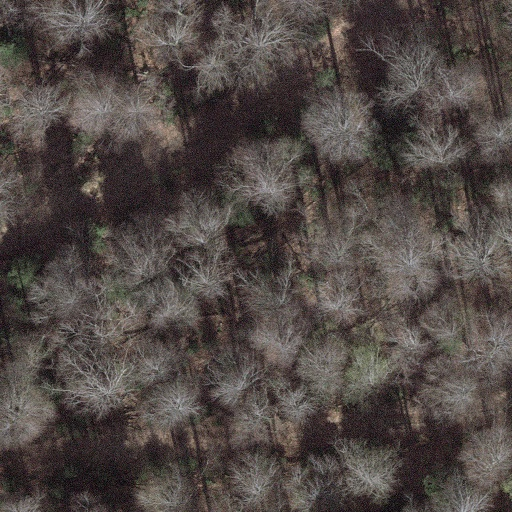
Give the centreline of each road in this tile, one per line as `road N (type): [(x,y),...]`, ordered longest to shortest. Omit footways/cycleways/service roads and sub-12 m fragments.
road 1 (track): [(511,411),(461,423),(0,462)]
road 2 (track): [(0,251),(148,171),(389,0)]
